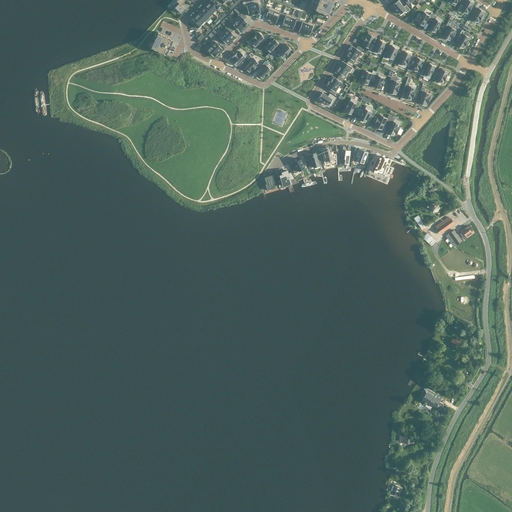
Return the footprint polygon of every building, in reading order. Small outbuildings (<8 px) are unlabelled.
[(186,1),(185,0),(177,0),(172,5),(181,14),(185,9),(181,5),(186,1)] [(220,5),(214,0),(211,0),(209,2),(216,9),(220,5)] [(260,13),(259,8),(262,7),(260,0),(253,0),(251,1),(255,14),(260,13)] [(336,0),(318,0),(314,10),(330,16),(337,0),(336,0)] [(399,0),(393,5),(396,8),(398,11),(399,11),(401,14),(407,10),(408,12),(411,10),(407,5),(404,7),(399,0)] [(461,4),(457,11),(460,13),(461,10),(468,14),(469,12),(473,5),(474,3),(469,0),(466,0),(464,6),(461,4)] [(255,14),(251,1),(246,2),(245,1),(242,2),(244,11),(247,11),(249,16),(255,14)] [(216,9),(209,2),(205,6),(212,13),(216,9)] [(208,17),(212,13),(205,6),(201,10),(208,17)] [(270,21),(275,9),(269,7),(269,8),(266,7),(263,12),(266,14),(264,18),(270,21)] [(478,8),(472,19),(479,23),(480,21),(484,14),(485,12),(478,8)] [(280,19),(283,13),(280,12),(280,11),(275,9),(270,21),(270,22),(273,23),(273,22),(276,23),(277,18),(280,19)] [(201,10),(198,14),(205,20),(207,23),(211,19),(208,17),(201,10)] [(420,19),(418,22),(424,26),(428,19),(431,20),(434,15),(431,13),(430,15),(424,12),(422,15),(420,19)] [(244,19),(246,17),(241,13),(239,15),(238,14),(234,18),(243,27),(248,23),(244,19)] [(287,27),(291,15),(286,13),(285,14),(283,13),(280,19),(283,20),(281,25),(284,26),(283,27),(286,28),(286,27),(287,27)] [(198,14),(194,17),(201,24),(205,20),(198,14)] [(297,26),(299,20),(297,18),(297,17),(291,15),(287,27),(287,28),(290,29),(290,28),(292,29),(294,24),(297,26)] [(433,22),(429,29),(435,32),(437,29),(438,29),(440,25),(441,22),(443,20),(436,16),(434,15),(431,20),(433,22)] [(197,28),(201,24),(194,17),(190,21),(193,24),(197,28)] [(243,27),(234,18),(230,23),(231,23),(229,26),(233,30),(235,28),(239,32),(241,30),(242,30),(244,28),(243,28),(243,27)] [(304,34),(308,22),(308,23),(299,20),(297,26),(300,27),(298,31),(300,32),(300,33),(303,34),(303,33),(304,34)] [(309,36),(314,24),(308,22),(304,34),(309,36)] [(447,30),(443,37),(450,41),(451,38),(452,39),(456,32),(455,32),(456,29),(450,26),(451,23),(448,22),(445,28),(447,30)] [(231,32),(233,30),(229,26),(227,28),(226,27),(222,31),(231,40),(232,40),(234,38),(233,38),(235,36),(231,32)] [(461,38),(457,45),(464,49),(465,46),(469,40),(470,37),(464,34),(465,32),(462,30),(458,36),(461,38)] [(231,40),(222,31),(221,31),(217,35),(218,36),(216,38),(221,43),(223,41),(226,44),(228,42),(229,43),(231,41),(230,40),(231,40)] [(173,39),(158,32),(150,48),(166,55),(173,39)] [(264,38),(259,33),(257,35),(257,34),(251,40),(252,40),(250,42),(255,47),(253,49),(255,51),(261,46),(259,43),(264,38)] [(363,43),(362,45),(369,48),(367,51),(371,52),(374,46),(374,45),(371,44),(375,37),(368,34),(366,36),(363,43)] [(218,45),(221,43),(216,38),(214,41),(213,40),(209,44),(218,53),(219,53),(221,51),(220,50),(222,49),(218,45)] [(279,43),(274,38),(271,41),(268,44),(265,47),(270,52),(268,54),(270,56),(274,53),(275,51),(273,49),(279,43)] [(374,46),(371,52),(380,56),(383,50),(385,46),(386,42),(380,39),(377,47),(374,46)] [(218,53),(209,44),(205,48),(214,57),(216,55),(216,56),(218,54),(218,53)] [(288,52),(291,49),(286,44),(280,50),(278,48),(275,51),(274,53),(276,55),(278,53),(282,58),(285,55),(286,55),(289,52),(288,52)] [(352,45),(348,50),(359,57),(358,56),(363,49),(358,46),(356,48),(352,45)] [(397,52),(399,48),(392,45),(389,53),(386,52),(384,58),(386,59),(387,57),(394,60),(395,56),(396,56),(397,52)] [(347,53),(345,55),(350,58),(348,61),(353,64),(355,62),(356,62),(359,57),(348,50),(348,51),(347,50),(346,53),(347,53)] [(399,57),(396,62),(399,63),(398,65),(405,68),(407,64),(408,64),(408,62),(411,57),(412,54),(405,51),(402,58),(399,57)] [(236,66),(245,57),(240,52),(238,54),(237,52),(232,58),(233,59),(231,61),(232,62),(231,63),(234,66),(235,65),(236,66)] [(411,64),(408,70),(411,71),(412,69),(419,72),(420,69),(420,70),(423,63),(424,60),(417,57),(413,65),(411,64)] [(252,71),(257,66),(257,65),(258,63),(253,58),(244,67),(249,73),(251,71),(252,71)] [(268,73),(271,70),(266,65),(268,63),(266,61),(261,66),(263,68),(257,74),(258,75),(258,76),(260,78),(261,77),(262,79),(265,76),(266,77),(269,74),(268,73)] [(340,62),(338,65),(339,65),(339,66),(349,72),(353,67),(352,67),(353,64),(348,61),(346,63),(342,61),(341,63),(340,62)] [(423,69),(421,75),(430,79),(432,73),(433,73),(435,70),(434,69),(436,66),(435,65),(435,64),(432,62),(431,63),(430,63),(426,70),(423,69)] [(337,68),(335,71),(340,73),(338,76),(344,79),(345,77),(346,78),(349,72),(339,66),(338,66),(338,65),(336,68),(337,68)] [(449,72),(442,69),(439,75),(436,73),(434,79),(443,83),(444,81),(445,81),(448,74),(449,72)] [(363,74),(362,78),(363,78),(362,82),(363,83),(363,84),(367,85),(367,84),(368,84),(371,78),(374,79),(376,72),(373,70),(372,73),(366,71),(365,74),(363,74)] [(376,72),(374,79),(377,80),(374,87),(381,89),(382,85),(384,86),(385,82),(384,81),(385,77),(379,75),(379,73),(376,72)] [(330,77),(328,80),(329,80),(329,81),(340,88),(343,83),(342,82),(344,79),(338,76),(337,79),(332,76),(331,78),(330,77)] [(394,80),(389,92),(396,95),(397,92),(398,92),(400,85),(401,82),(394,80)] [(329,81),(326,86),(330,89),(328,91),(334,95),(339,87),(340,88),(329,81)] [(407,82),(404,89),(407,90),(404,98),(411,100),(412,98),(414,98),(416,91),(415,91),(416,88),(409,85),(410,83),(407,82)] [(422,87),(419,95),(422,96),(419,103),(426,106),(427,103),(429,104),(431,97),(430,96),(431,93),(424,91),(425,88),(422,87)] [(328,96),(322,92),(318,98),(328,105),(330,106),(334,100),(336,98),(329,93),(328,96)] [(346,107),(344,111),(350,114),(354,107),(357,108),(360,102),(351,98),(348,104),(348,103),(346,107)] [(360,119),(366,122),(370,114),(373,116),(376,110),(373,108),(367,106),(364,111),(363,111),(362,115),(360,119)] [(380,117),(378,117),(375,123),(376,124),(375,126),(382,130),(385,123),(388,125),(392,117),(389,115),(387,118),(381,115),(380,117)] [(395,118),(392,117),(388,125),(391,126),(388,132),(394,136),(396,133),(397,134),(400,127),(399,127),(401,122),(395,119),(395,118)] [(350,154),(350,151),(345,150),(345,146),(340,146),(340,152),(340,156),(341,156),(340,160),(341,160),(341,163),(341,162),(348,163),(348,166),(350,154)] [(331,148),(321,150),(325,165),(335,163),(331,148)] [(363,150),(359,148),(357,152),(357,153),(356,156),(358,157),(357,160),(358,160),(357,160),(358,161),(364,163),(365,162),(366,159),(367,156),(369,152),(366,151),(363,150)] [(320,154),(320,156),(317,157),(316,155),(316,152),(315,152),(315,153),(314,153),(310,154),(309,154),(313,167),(313,166),(319,165),(319,166),(320,166),(319,164),(322,164),(323,164),(320,154)] [(387,162),(388,159),(381,156),(380,158),(375,156),(370,169),(377,172),(377,171),(378,168),(384,171),(387,165),(386,164),(387,162)] [(290,165),(294,173),(295,173),(294,172),(304,167),(305,167),(301,159),(300,160),(294,163),(290,165)] [(281,173),(282,175),(279,176),(281,180),(280,180),(281,180),(281,181),(281,182),(282,184),(282,185),(291,183),(290,180),(294,179),(291,172),(288,173),(287,171),(281,173)] [(267,190),(275,188),(275,187),(279,185),(277,179),(274,180),(272,175),(264,177),(266,184),(265,184),(267,190)] [(430,192),(432,191),(437,187),(435,183),(433,185),(432,183),(424,188),(426,190),(427,189),(430,192)] [(430,210),(433,212),(438,211),(440,208),(439,204),(436,203),(431,204),(429,207),(430,210)] [(415,219),(421,229),(426,226),(419,216),(415,219)] [(451,219),(449,217),(436,226),(438,228),(437,229),(440,234),(455,223),(452,219),(451,219)] [(465,234),(467,237),(474,232),(472,228),(470,229),(468,226),(460,232),(463,236),(465,234)] [(455,230),(449,234),(446,236),(454,247),(463,241),(455,230)] [(437,242),(428,233),(423,238),(432,247),(437,242)] [(445,413),(445,412),(444,407),(442,406),(442,403),(440,402),(442,397),(427,388),(424,389),(427,392),(422,401),(432,407),(433,405),(436,407),(437,407),(439,413),(439,415),(440,418),(443,419),(445,413)] [(400,436),(400,441),(404,442),(404,444),(410,444),(410,439),(406,439),(406,436),(400,436)] [(400,487),(395,485),(392,494),(398,496),(400,487)]
